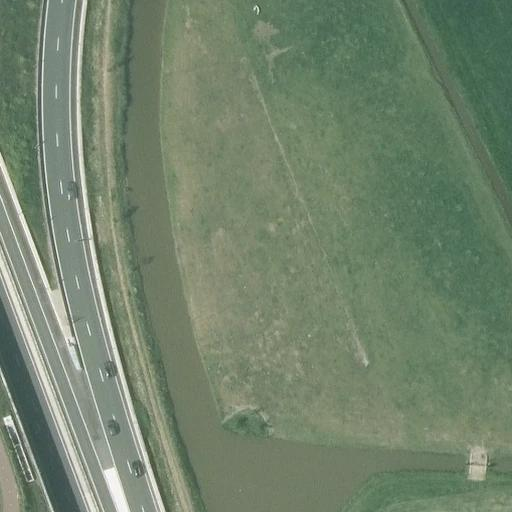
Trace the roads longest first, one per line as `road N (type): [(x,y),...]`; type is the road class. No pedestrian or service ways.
road 1 (motorway): [(142,511),(75,287),(58,175),(61,0)]
road 2 (motorway): [(109,511),(0,220)]
road 3 (motorway): [(0,320),(71,511)]
